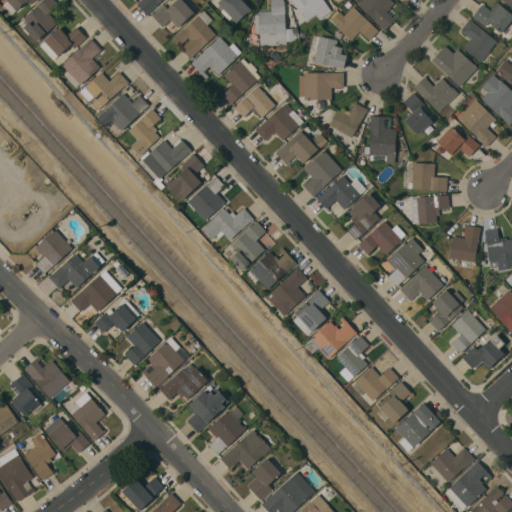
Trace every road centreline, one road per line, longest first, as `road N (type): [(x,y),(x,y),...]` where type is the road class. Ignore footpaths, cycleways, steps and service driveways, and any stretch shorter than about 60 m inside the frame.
road 1 (residential): [(511,449),(100,0)]
road 2 (residential): [(0,270),(229,511)]
road 3 (residential): [(154,430),(56,511)]
